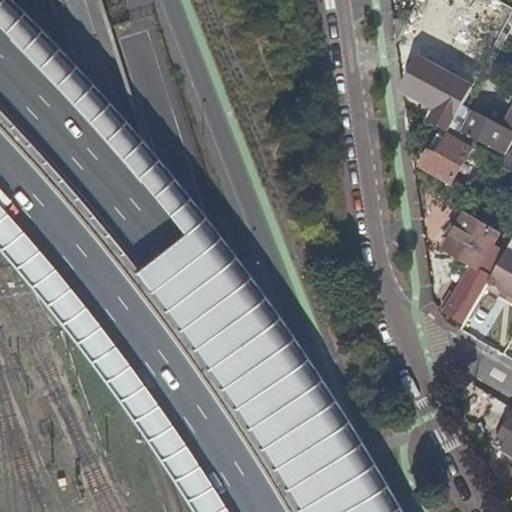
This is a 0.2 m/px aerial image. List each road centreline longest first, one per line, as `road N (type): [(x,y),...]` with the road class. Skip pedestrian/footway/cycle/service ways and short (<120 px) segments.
road 1 (motorway): [(348,511),(295,421),(171,255),(0,71)]
road 2 (tertiary): [(169,0),(363,511)]
road 3 (motorway): [(0,173),(156,361),(253,511)]
road 4 (tertiary): [(403,344),(364,230),(331,0)]
road 5 (tertiary): [(493,511),(403,344)]
road 6 (residential): [(511,390),(429,343),(403,344)]
